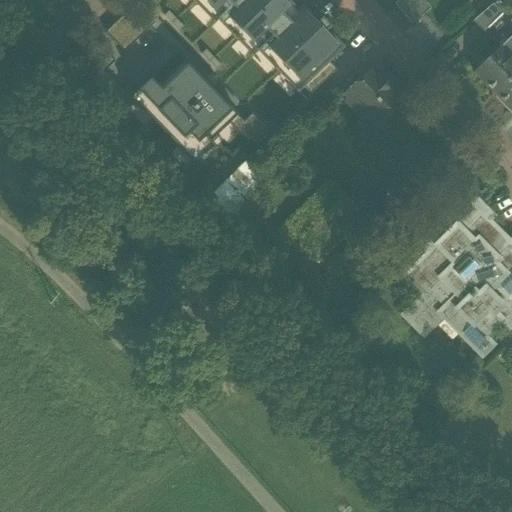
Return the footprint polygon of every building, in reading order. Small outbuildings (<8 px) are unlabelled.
[(189,0),(213,25),(216,22),(238,0),(189,0)] [(238,0),(216,22),(251,58),(298,12),(296,11),(285,0),(238,0)] [(420,0),(399,0),(394,5),(411,26),(429,10),(420,0)] [(318,23),(301,6),(296,11),(298,12),(251,58),(252,59),(257,54),(298,95),(303,89),(310,96),(336,71),(329,64),(344,50),(327,33),(330,30),(321,20),(318,23)] [(492,6),(472,23),(482,33),(501,15),(492,6)] [(130,20),(110,27),(117,46),(137,38),(130,20)] [(511,36),(499,49),(511,62),(511,36)] [(499,49),(473,74),(482,84),(482,85),(494,97),(511,79),(511,62),(499,49)] [(156,88),(150,81),(130,100),(196,169),(216,150),(209,144),(229,125),(247,144),(250,142),(256,148),(270,134),(251,115),(242,123),(183,62),(156,88)] [(381,80),(371,70),(345,96),(349,100),(346,102),(357,114),(362,110),(372,119),(382,109),(388,115),(400,103),(394,98),(396,96),(391,91),(395,87),(384,77),(381,80)] [(511,79),(494,97),(506,109),(507,109),(511,113),(511,79)] [(230,212),(263,178),(238,154),(205,188),(230,212)] [(329,185),(280,233),(287,241),(303,257),(308,253),(316,261),(341,238),(338,235),(348,225),(343,219),(352,210),(329,185)] [(475,203),(453,226),(456,228),(430,254),(417,240),(403,254),(416,268),(404,279),(423,297),(404,316),(422,335),(441,316),(459,334),(470,323),(484,338),(498,323),(505,330),(511,323),(511,299),(504,307),(502,305),(505,301),(495,291),(511,274),(511,243),(509,247),(485,222),(489,218),(475,203)] [(275,245),(242,211),(223,229),(221,231),(254,266),(275,245)] [(287,241),(279,249),(275,245),(254,266),(273,286),(303,257),(287,241)]
